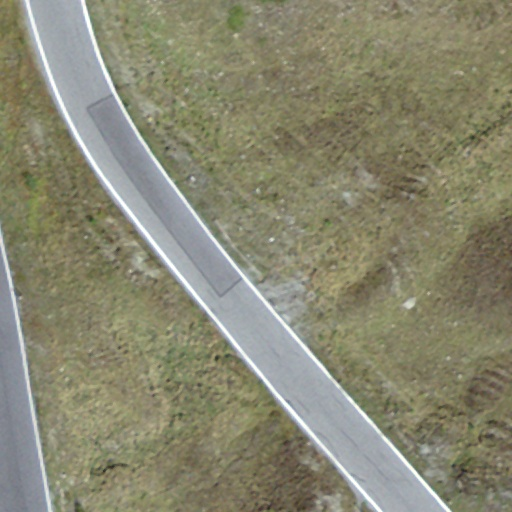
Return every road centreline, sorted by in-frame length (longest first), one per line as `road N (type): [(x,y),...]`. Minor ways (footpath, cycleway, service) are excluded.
road 1 (secondary): [(63,0),(88,88),(162,203),(243,309),(422,511)]
road 2 (secondary): [(25,511),(0,350)]
